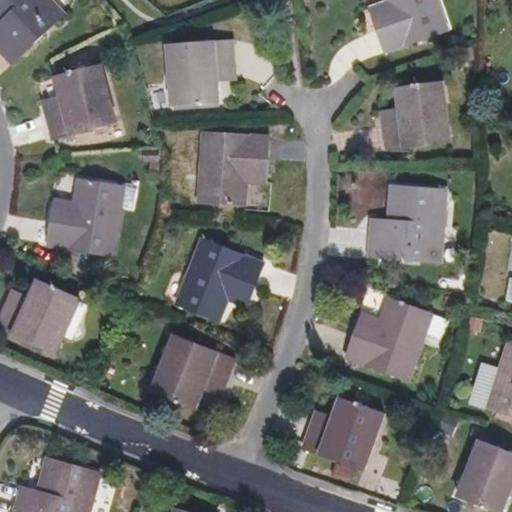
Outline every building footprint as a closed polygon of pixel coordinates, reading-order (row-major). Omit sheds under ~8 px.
[(64,14),(50,0),(0,0),(0,24),(6,32),(0,37),(0,49),(12,63),(64,14)] [(391,11),(388,0),(368,7),(371,18),(391,11)] [(447,31),(436,0),(387,0),(388,0),(391,11),(371,18),(384,52),(447,31)] [(235,71),(234,44),(169,46),(171,84),(182,83),(183,104),(219,104),(218,82),(218,72),(235,71)] [(108,87),(102,66),(91,69),(97,89),(108,87)] [(117,123),(108,87),(97,89),(91,69),(56,78),(62,101),(64,110),(47,114),(54,140),(117,123)] [(235,81),(235,71),(218,72),(218,82),(235,81)] [(447,102),(444,79),(433,81),(436,103),(447,102)] [(452,139),(447,102),(436,103),(433,81),(396,86),(399,108),(401,118),(383,121),(386,148),(452,139)] [(183,104),(182,83),(171,84),(171,104),(183,104)] [(64,110),(62,101),(45,105),(47,114),(64,110)] [(401,118),(399,108),(382,110),(383,121),(401,118)] [(268,176),(270,138),(203,135),(199,205),(246,207),(248,186),(248,175),(268,176)] [(267,187),(268,176),(248,175),(248,186),(267,187)] [(113,257),(126,189),(80,180),(74,213),(54,209),(47,246),(113,257)] [(450,254),(449,181),(395,182),(396,217),(396,228),(378,228),(379,255),(450,254)] [(74,213),(75,203),(56,199),(54,209),(74,213)] [(396,228),(396,217),(378,217),(378,228),(396,228)] [(251,298),(265,264),(203,239),(177,303),(220,321),(228,302),(232,290),(251,298)] [(0,328),(56,354),(72,319),(62,315),(71,294),(38,280),(25,309),(8,301),(0,319),(0,328)] [(247,309),(251,298),(232,290),(228,302),(247,309)] [(25,309),(29,300),(12,292),(8,301),(25,309)] [(72,319),(81,299),(71,294),(62,315),(72,319)] [(410,382),(434,316),(391,300),(383,321),(379,331),(360,325),(348,359),(410,382)] [(379,331),(383,321),(365,315),(360,325),(379,331)] [(229,386),(239,361),(224,355),(227,348),(203,338),(200,345),(179,337),(165,372),(175,376),(167,396),(200,410),(209,389),(213,379),(229,386)] [(511,340),(509,340),(500,369),(489,405),(488,406),(511,414),(511,340)] [(489,405),(500,369),(483,363),(472,399),(489,405)] [(167,396),(175,376),(165,372),(156,392),(167,396)] [(225,396),(229,386),(213,379),(209,389),(225,396)] [(364,471),(377,436),(366,432),(374,412),(339,400),(332,419),(328,429),(312,423),(303,449),(364,471)] [(377,436),(385,415),(374,412),(366,432),(377,436)] [(328,429),(332,419),(316,413),(312,423),(328,429)] [(511,453),(480,442),(468,475),(478,479),(469,501),(497,511),(503,511),(511,494),(511,491),(511,453)] [(379,481),(387,459),(374,454),(366,476),(379,481)] [(88,511),(100,474),(46,458),(37,492),(34,503),(17,499),(13,511),(88,511)] [(469,501),(478,479),(468,475),(459,497),(469,501)] [(34,503),(37,492),(20,487),(17,499),(34,503)]
